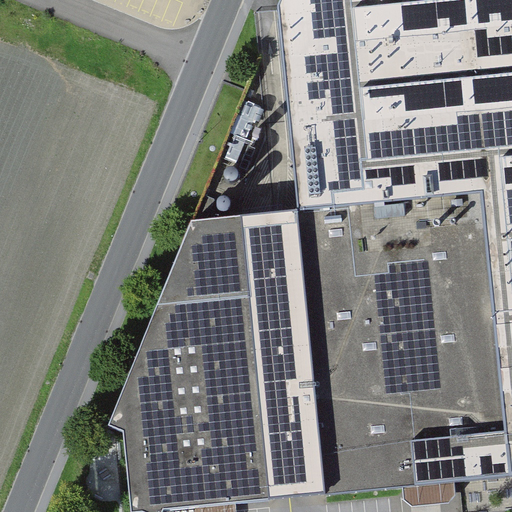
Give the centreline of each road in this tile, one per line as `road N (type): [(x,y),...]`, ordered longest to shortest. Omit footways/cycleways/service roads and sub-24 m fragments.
road 1 (tertiary): [(229,0),(19,511)]
road 2 (unknown): [(296,511),(279,308)]
